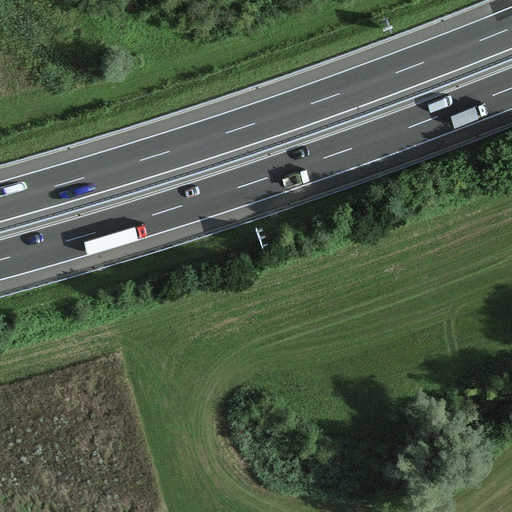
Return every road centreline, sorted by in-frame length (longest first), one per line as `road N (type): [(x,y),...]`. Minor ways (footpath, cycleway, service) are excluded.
road 1 (motorway): [(0,260),(411,128),(511,87)]
road 2 (motorway): [(511,30),(397,75),(0,200)]
